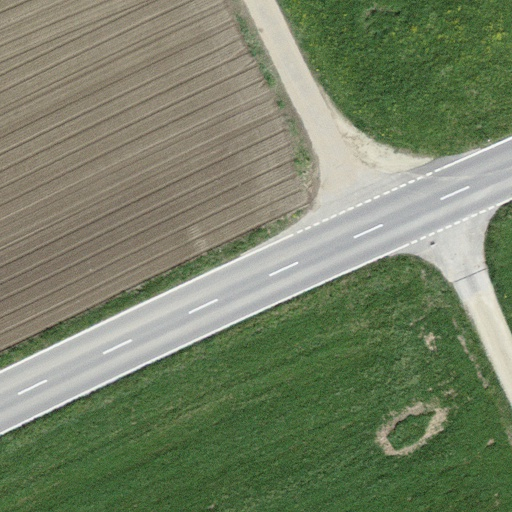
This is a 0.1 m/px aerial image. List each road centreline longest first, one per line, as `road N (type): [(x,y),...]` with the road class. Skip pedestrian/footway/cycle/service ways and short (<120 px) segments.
road 1 (secondary): [(0,405),(511,170)]
road 2 (track): [(372,229),(259,0)]
road 3 (track): [(437,201),(511,370)]
